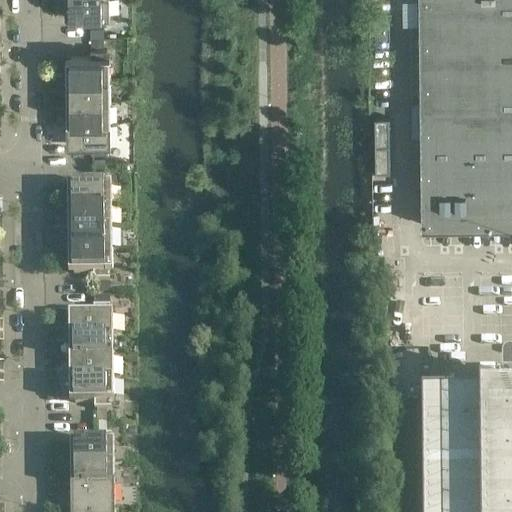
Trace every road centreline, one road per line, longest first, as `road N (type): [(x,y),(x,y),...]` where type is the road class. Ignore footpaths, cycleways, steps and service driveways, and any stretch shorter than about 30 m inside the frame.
road 1 (residential): [(34,410),(28,168)]
road 2 (residential): [(28,168),(26,0)]
